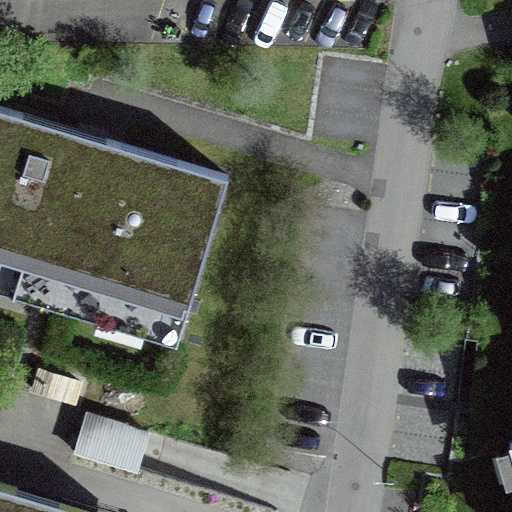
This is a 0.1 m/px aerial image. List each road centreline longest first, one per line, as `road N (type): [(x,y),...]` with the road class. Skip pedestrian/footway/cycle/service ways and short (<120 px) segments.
road 1 (residential): [(350,511),(424,0)]
road 2 (unknown): [(93,103),(396,186)]
